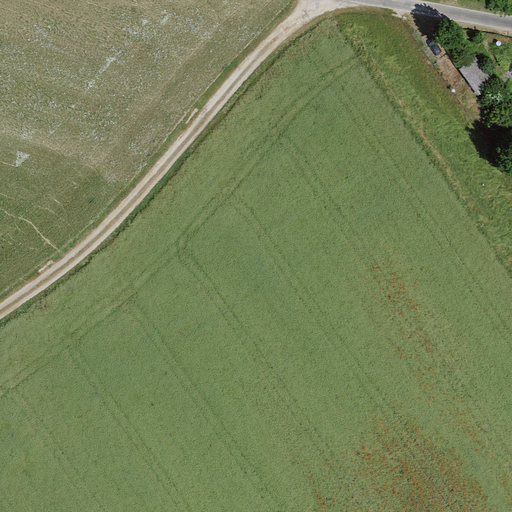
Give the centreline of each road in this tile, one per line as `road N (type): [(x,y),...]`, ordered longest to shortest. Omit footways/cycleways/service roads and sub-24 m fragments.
road 1 (track): [(308,0),(89,255),(0,313)]
road 2 (unclassified): [(511,23),(376,0)]
